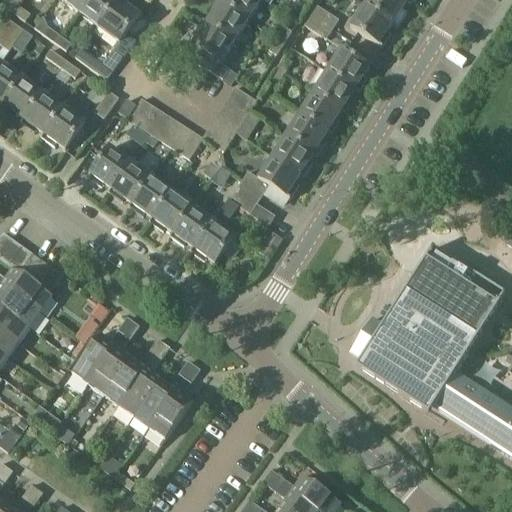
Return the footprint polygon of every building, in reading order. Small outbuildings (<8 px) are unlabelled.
[(78,15),(88,0),(57,0),(78,15)] [(98,30),(118,3),(113,0),(88,0),(78,15),(98,30)] [(248,25),(262,4),(256,0),(222,0),(219,6),(248,25)] [(401,13),(406,5),(398,0),(368,0),(363,8),(393,26),(401,13)] [(13,17),(18,9),(19,9),(8,1),(3,9),(13,17)] [(118,3),(98,30),(120,46),(140,19),(118,3)] [(234,46),(248,25),(219,6),(205,27),(234,46)] [(378,48),(393,26),(363,8),(349,30),(378,48)] [(18,9),(13,17),(25,26),(31,18),(18,9)] [(310,19),(332,33),(339,23),(317,9),(310,19)] [(478,17),(471,30),(484,36),(490,22),(478,17)] [(327,41),(332,33),(310,19),(305,27),(327,41)] [(0,46),(14,27),(6,21),(0,29),(0,46)] [(14,27),(0,46),(10,54),(24,35),(14,27)] [(220,68),(234,46),(205,27),(200,35),(191,49),(208,61),(202,70),(221,83),(227,73),(220,68)] [(276,42),(284,47),(291,35),(284,30),(276,42)] [(54,46),(60,39),(50,32),(45,39),(54,46)] [(60,39),(54,46),(67,55),(72,48),(60,39)] [(276,59),(284,47),(276,42),(269,54),(276,59)] [(102,67),(82,52),(76,61),(96,76),(102,67)] [(325,74),(354,93),(363,79),(369,70),(340,52),(325,74)] [(60,70),(65,64),(51,54),(47,60),(60,70)] [(106,83),(121,63),(111,56),(102,67),(96,76),(106,83)] [(276,72),(285,78),(292,66),(284,61),(276,72)] [(65,64),(60,70),(75,81),(80,75),(65,64)] [(0,108),(1,109),(21,81),(0,66),(0,65),(0,108)] [(278,88),(285,78),(276,72),(269,83),(278,88)] [(350,101),(354,93),(325,74),(311,96),(341,114),(350,101)] [(21,124),(42,96),(21,81),(1,109),(21,124)] [(228,101),(249,114),(256,104),(234,91),(228,101)] [(104,121),(118,102),(108,95),(94,114),(104,121)] [(42,139),(62,110),(42,96),(21,124),(42,139)] [(327,135),(341,114),(311,96),(298,117),(327,135)] [(430,121),(439,102),(425,96),(417,115),(430,121)] [(243,125),(249,114),(228,101),(221,111),(243,125)] [(138,130),(151,109),(141,102),(127,124),(138,130)] [(126,122),(134,110),(126,104),(117,117),(126,122)] [(148,137),(162,115),(151,109),(138,130),(148,137)] [(62,110),(42,139),(63,154),(84,126),(62,110)] [(236,135),(243,125),(221,111),(215,121),(236,135)] [(158,143),(172,122),(162,115),(148,137),(158,143)] [(322,143),(327,135),(298,117),(284,138),(314,157),(322,143)] [(230,145),(236,135),(215,121),(209,131),(230,145)] [(168,150),(182,128),(172,122),(158,143),(168,150)] [(178,156),(192,135),(182,128),(168,150),(178,156)] [(223,155),(230,145),(209,131),(202,141),(223,155)] [(188,163),(202,141),(192,135),(178,156),(188,163)] [(300,178),(314,157),(284,138),(270,159),(300,178)] [(109,194),(130,165),(108,150),(87,178),(109,194)] [(286,201),(300,178),(270,159),(256,182),(247,176),(241,185),(263,200),(269,190),(286,201)] [(130,209),(150,180),(130,165),(109,194),(130,209)] [(150,223),(171,195),(150,180),(130,209),(150,223)] [(257,209),(263,200),(241,185),(234,195),(257,209)] [(171,238),(191,210),(171,195),(150,223),(171,238)] [(251,218),(257,209),(234,195),(229,204),(213,225),(212,224),(191,253),(205,262),(214,268),(234,240),(224,233),(240,211),(251,218)] [(191,253),(212,224),(191,210),(171,238),(191,253)] [(0,264),(0,265),(15,245),(5,238),(0,244),(0,264)] [(24,252),(15,245),(0,265),(10,272),(24,252)] [(374,322),(352,357),(361,363),(355,371),(428,418),(434,409),(491,446),(490,448),(511,461),(511,410),(456,375),(506,297),(433,250),(383,327),(374,322)] [(35,259),(24,252),(10,272),(20,279),(35,259)] [(45,266),(35,259),(20,279),(31,287),(45,266)] [(55,274),(45,266),(31,287),(41,294),(55,274)] [(0,287),(40,316),(51,301),(41,294),(31,287),(20,279),(10,272),(4,282),(0,279),(0,287)] [(64,281),(55,274),(41,294),(51,301),(64,281)] [(0,287),(0,311),(29,332),(40,316),(0,287)] [(0,333),(18,347),(29,332),(0,311),(0,333)] [(88,388),(133,325),(128,320),(111,344),(100,336),(71,376),(88,388)] [(103,399),(132,359),(123,353),(140,329),(133,325),(88,388),(103,399)] [(0,333),(0,356),(7,362),(18,347),(0,333)] [(153,348),(165,357),(169,351),(157,342),(153,348)] [(160,363),(165,357),(153,348),(140,365),(132,359),(103,399),(118,410),(154,359),(160,363)] [(153,374),(160,363),(154,359),(118,410),(134,421),(162,381),(153,374)] [(183,370),(196,379),(200,373),(187,365),(183,370)] [(191,385),(196,379),(183,370),(171,387),(162,381),(134,421),(149,432),(186,381),(191,385)] [(184,396),(191,385),(186,381),(149,432),(164,443),(193,403),(184,396)] [(42,409),(32,422),(41,428),(50,416),(42,409)] [(60,429),(54,437),(59,440),(65,432),(60,429)] [(439,472),(463,487),(471,474),(447,459),(439,472)] [(0,476),(7,482),(12,475),(0,466),(0,476)] [(269,489),(277,478),(271,473),(262,484),(269,489)] [(313,511),(280,488),(284,483),(277,478),(269,489),(285,501),(279,510),(281,511),(313,511)] [(127,479),(122,486),(130,492),(130,491),(135,485),(127,479)] [(280,488),(313,511),(338,511),(341,508),(301,479),(293,489),(284,483),(280,488)] [(26,496),(37,504),(42,498),(30,490),(26,496)] [(33,510),(37,504),(26,496),(22,502),(33,510)] [(252,511),(256,508),(249,503),(242,511),(252,511)]
